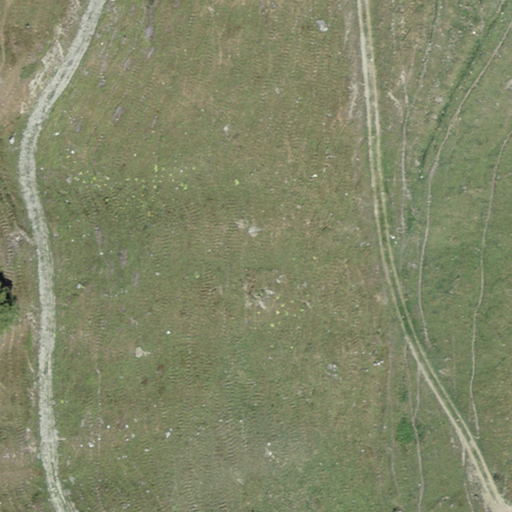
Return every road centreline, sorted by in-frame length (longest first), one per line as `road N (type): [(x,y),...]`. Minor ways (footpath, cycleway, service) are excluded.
road 1 (track): [(70,511),(57,472),(49,247),(35,183),(104,0)]
road 2 (track): [(385,0),(385,111),(419,295),(443,375),(511,501)]
